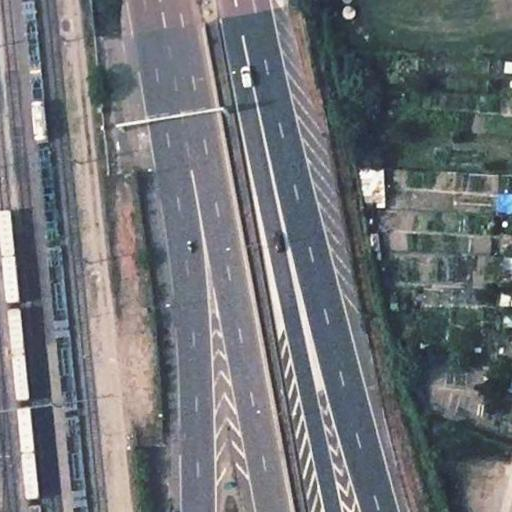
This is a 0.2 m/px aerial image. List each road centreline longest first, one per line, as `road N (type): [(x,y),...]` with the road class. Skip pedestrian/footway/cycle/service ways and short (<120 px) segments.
road 1 (trunk): [(380,511),(251,32)]
road 2 (trunk): [(332,511),(245,102),(251,32)]
road 3 (trunk): [(191,168),(225,246),(272,511)]
road 4 (trunk): [(191,168),(184,253),(196,358),(198,511)]
road 5 (primary): [(159,0),(191,168)]
